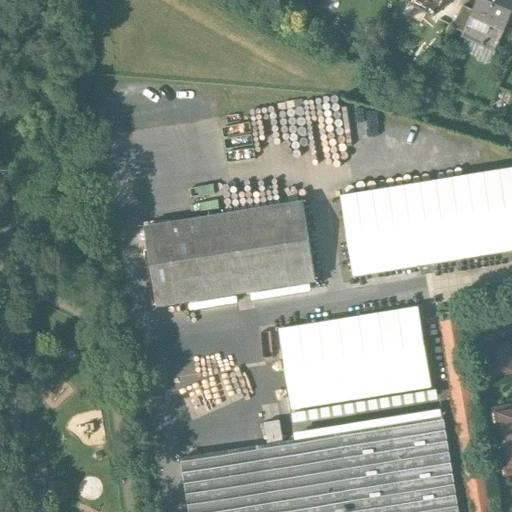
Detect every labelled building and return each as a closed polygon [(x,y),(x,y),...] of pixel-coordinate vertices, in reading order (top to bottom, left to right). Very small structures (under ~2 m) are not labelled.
[(452,27),(462,6),(449,0),(444,0),(435,19),(452,27)] [(511,0),(477,0),(473,11),(461,38),(466,40),(494,52),(511,12),(511,0)] [(461,38),(473,11),(462,6),(452,27),(446,41),(457,47),(461,38)] [(494,52),(466,40),(460,53),(475,60),(477,64),(484,66),(488,65),(494,52)] [(511,169),(340,197),(353,277),(511,251),(511,169)] [(306,206),(147,228),(159,311),(318,289),(306,206)] [(419,308),(276,333),(291,415),(433,390),(419,308)] [(438,323),(468,511),(491,511),(460,320),(438,323)] [(480,348),(487,382),(511,376),(511,357),(509,342),(480,348)] [(511,408),(491,413),(503,478),(511,476),(511,408)] [(269,440),(177,453),(185,511),(457,511),(441,410),(284,434),(282,423),(266,426),(269,440)] [(77,413),(78,434),(103,432),(101,411),(77,413)]
